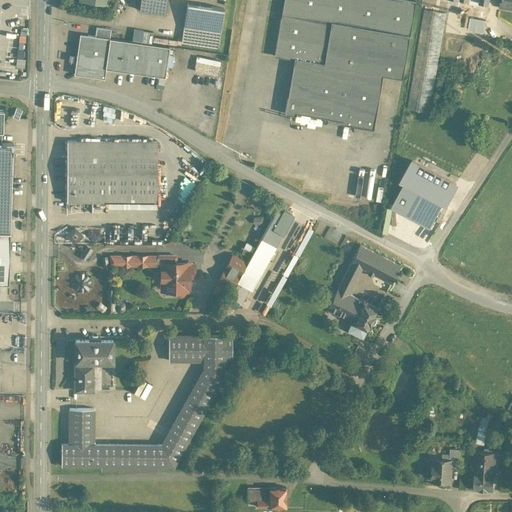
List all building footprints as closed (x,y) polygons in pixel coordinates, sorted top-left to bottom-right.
[(166,0),(140,0),(139,9),(165,13),(166,0)] [(417,0),(415,0),(283,0),(274,55),(294,59),(285,113),(296,115),(296,112),(344,120),(344,123),(375,128),(384,74),(403,78),(417,0)] [(511,0),(501,0),(500,6),(511,8),(511,0)] [(224,8),(187,2),(184,26),(220,31),(224,8)] [(447,12),(424,8),(407,108),(430,112),(447,12)] [(478,17),(477,26),(485,28),(487,18),(478,17)] [(111,29),(96,27),(95,36),(109,38),(111,29)] [(95,36),(80,34),(74,74),(104,78),(106,68),(110,38),(109,38),(95,36)] [(169,46),(110,38),(106,68),(165,77),(169,46)] [(157,141),(67,140),(67,201),(157,201),(157,141)] [(1,143),(0,142),(0,231),(10,232),(11,206),(13,142),(1,142),(1,143)] [(441,202),(405,183),(394,205),(430,224),(441,202)] [(289,216),(277,209),(238,280),(248,285),(272,243),(274,244),(289,216)] [(74,242),(83,233),(75,225),(66,234),(74,242)] [(0,282),(9,283),(10,232),(0,231),(0,282)] [(400,265),(360,244),(351,262),(362,268),(368,271),(368,273),(372,275),(373,274),(391,283),(400,265)] [(158,266),(158,263),(158,255),(113,255),(113,266),(158,266)] [(175,255),(158,255),(158,263),(162,263),(175,263),(175,255)] [(362,268),(351,262),(338,288),(349,293),(362,268)] [(175,263),(162,263),(162,288),(175,288),(175,291),(176,293),(177,295),(180,296),(182,295),(184,293),(185,291),(185,288),(188,288),(188,263),(176,263),(175,263)] [(86,271),(77,271),(71,277),(71,287),(77,293),(86,293),(93,287),(93,277),(86,271)] [(349,293),(338,288),(326,309),(352,321),(348,329),(362,336),(366,329),(378,308),(363,300),(349,293)] [(224,334),(204,334),(204,335),(168,335),(168,360),(204,360),(204,368),(161,444),(94,443),(94,408),(69,408),(69,443),(61,443),(61,464),(101,464),(101,468),(158,468),(158,464),(173,465),(224,373),(224,360),(232,360),(232,335),(225,335),(224,334)] [(113,339),(75,339),(75,361),(79,361),(79,365),(75,365),(75,390),(92,390),(92,387),(97,388),(97,365),(101,365),(101,361),(113,361),(113,339)] [(485,442),(487,417),(479,416),(477,442),(485,442)] [(460,447),(450,447),(449,460),(452,460),(452,463),(459,463),(460,447)] [(496,451),(476,450),(474,479),(474,484),(474,488),(493,489),(494,473),(496,451)] [(449,460),(444,460),(445,458),(434,457),(434,464),(433,464),(432,476),(433,476),(433,479),(451,480),(452,463),(452,460),(449,460)] [(286,506),(286,486),(269,486),(269,488),(269,499),(262,499),(257,499),(257,506),(286,506)] [(257,499),(262,499),(262,488),(248,488),(248,499),(257,499)]
